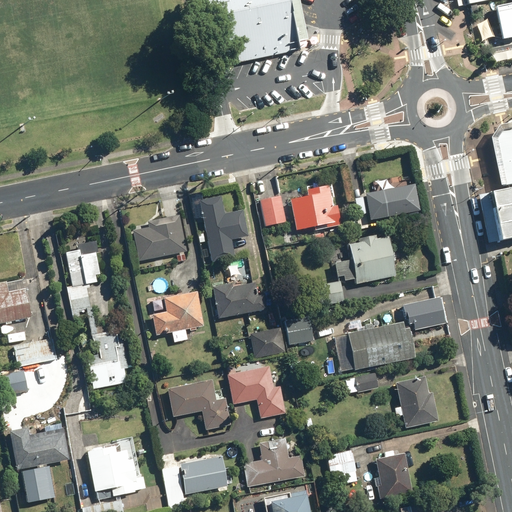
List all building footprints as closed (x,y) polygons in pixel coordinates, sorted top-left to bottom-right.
[(286,0),(203,0),(214,46),(234,41),(240,63),(297,50),(296,45),(286,0)] [(306,43),(296,0),(286,0),(296,45),(306,43)] [(511,5),(511,4),(493,8),(500,41),(511,38),(511,5)] [(497,241),(511,238),(511,127),(499,130),(493,139),(504,189),(487,193),(497,241)] [(289,200),(295,231),(323,226),(324,230),(340,226),(336,206),(331,207),(327,187),(305,191),(307,197),(289,200)] [(365,194),(370,221),(404,214),(398,188),(365,194)] [(200,201),(213,263),(236,258),(232,240),(249,237),(243,210),(225,214),(221,197),(200,201)] [(260,201),(265,227),(286,223),(281,197),(260,201)] [(356,200),(359,218),(366,216),(363,198),(356,200)] [(134,231),(140,261),(187,252),(179,216),(149,222),(150,227),(134,231)] [(354,280),(355,285),(394,277),(386,237),(376,239),(375,236),(357,239),(358,243),(347,245),(350,260),(333,264),(336,278),(343,276),(344,282),(354,280)] [(67,287),(75,323),(81,321),(79,311),(92,308),(87,285),(97,283),(95,275),(100,274),(96,253),(98,252),(96,241),(78,245),(79,251),(66,254),(73,286),(67,287)] [(0,282),(0,325),(33,318),(24,279),(7,283),(6,281),(0,282)] [(316,285),(319,306),(343,302),(339,281),(316,285)] [(212,287),(218,319),(266,309),(263,295),(257,296),(255,283),(232,287),(231,283),(212,287)] [(164,299),(166,312),(152,315),(156,335),(203,326),(197,292),(164,299)] [(404,305),(409,330),(441,324),(436,298),(404,305)] [(285,322),(289,345),(313,340),(308,318),(285,322)] [(346,333),(353,369),(413,358),(408,327),(402,328),(401,322),(346,333)] [(250,334),(255,358),(285,352),(281,329),(250,334)] [(87,356),(95,389),(126,382),(123,369),(129,368),(120,330),(91,336),(94,347),(98,346),(99,354),(87,356)] [(14,347),(18,366),(57,358),(53,339),(14,347)] [(226,375),(233,405),(256,400),(260,418),(285,413),(280,387),(273,388),(268,366),(226,375)] [(3,375),(6,400),(27,398),(24,373),(3,375)] [(344,379),(347,394),(377,388),(374,373),(344,379)] [(394,384),(405,428),(438,421),(432,394),(427,395),(423,377),(394,384)] [(201,411),(205,430),(231,425),(225,398),(215,400),(211,380),(167,389),(173,417),(201,411)] [(8,432),(15,470),(68,460),(63,429),(28,435),(27,428),(8,432)] [(242,463),(247,487),(304,476),(300,456),(288,458),(284,439),(258,443),(261,460),(242,463)] [(86,452),(93,492),(110,489),(111,496),(134,492),(133,490),(144,488),(142,476),(134,478),(131,459),(127,460),(125,450),(120,451),(118,443),(91,449),(92,451),(86,452)] [(332,486),(357,481),(351,450),(326,455),(332,486)] [(376,487),(379,499),(411,492),(403,454),(375,460),(381,486),(376,487)] [(183,476),(180,476),(184,494),(226,486),(220,456),(181,464),(183,476)] [(161,470),(170,510),(186,507),(177,466),(161,470)] [(49,467),(22,472),(28,501),(55,495),(49,467)] [(309,511),(305,490),(289,493),(290,498),(268,502),(269,511),(309,511)] [(80,508),(80,511),(123,511),(121,500),(80,508)] [(399,511),(431,511),(429,503),(399,510),(399,511)]
